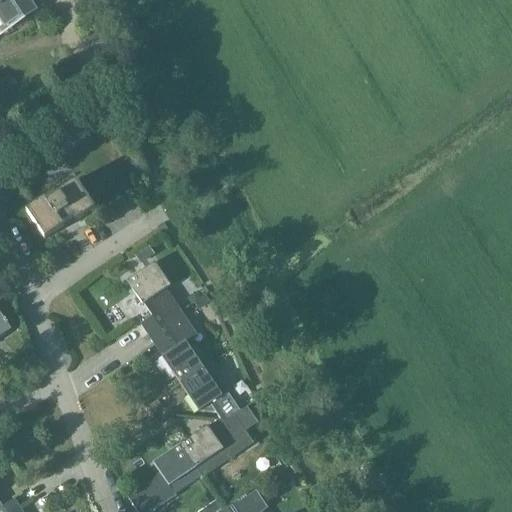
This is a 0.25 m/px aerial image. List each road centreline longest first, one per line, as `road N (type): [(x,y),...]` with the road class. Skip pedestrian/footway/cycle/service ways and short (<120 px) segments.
road 1 (residential): [(0,188),(133,95)]
road 2 (residential): [(31,301),(157,217)]
road 3 (residential): [(108,511),(61,393)]
